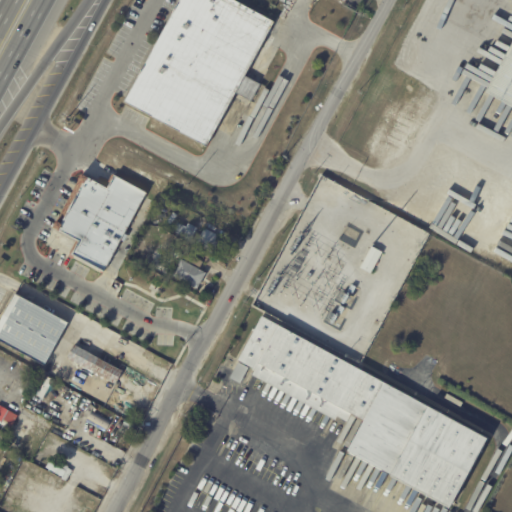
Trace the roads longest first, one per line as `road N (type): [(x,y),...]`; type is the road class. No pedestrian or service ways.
road 1 (residential): [(123,511),(394,0)]
road 2 (secondary): [(0,188),(101,0)]
road 3 (motorway): [(0,122),(87,0)]
